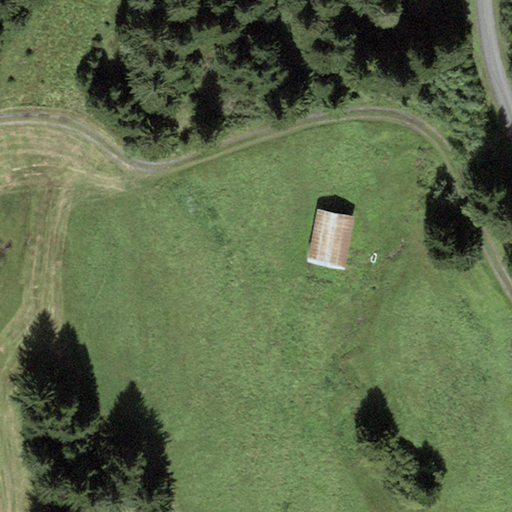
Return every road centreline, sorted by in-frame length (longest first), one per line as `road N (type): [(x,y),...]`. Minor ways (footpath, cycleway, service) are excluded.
road 1 (track): [(511,294),(444,150),(414,129),(340,114),(178,163),(136,167),(51,121),(0,122)]
road 2 (unclassified): [(511,118),(483,0)]
